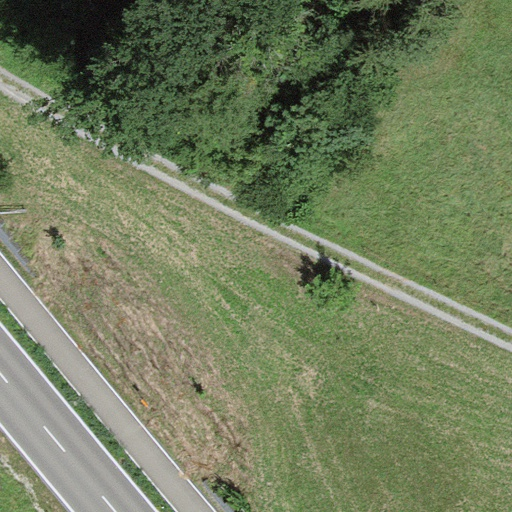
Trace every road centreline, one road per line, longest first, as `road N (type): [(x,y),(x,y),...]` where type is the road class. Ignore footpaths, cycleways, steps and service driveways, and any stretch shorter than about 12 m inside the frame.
road 1 (track): [(0,69),(105,137),(511,342)]
road 2 (secondary): [(0,369),(119,511)]
